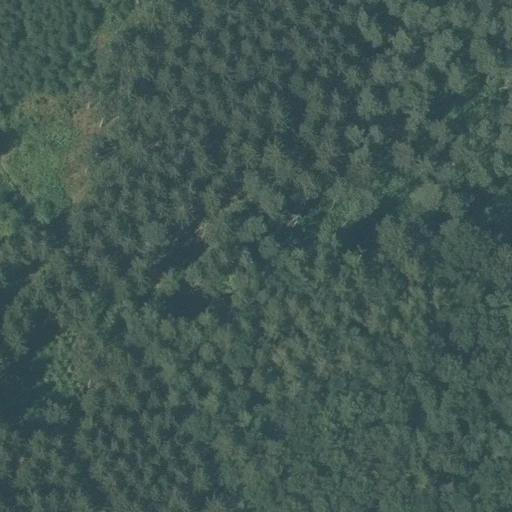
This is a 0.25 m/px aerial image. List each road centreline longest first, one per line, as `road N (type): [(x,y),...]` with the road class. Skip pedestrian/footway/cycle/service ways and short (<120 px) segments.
road 1 (track): [(24,203),(235,511)]
road 2 (track): [(156,511),(307,411)]
